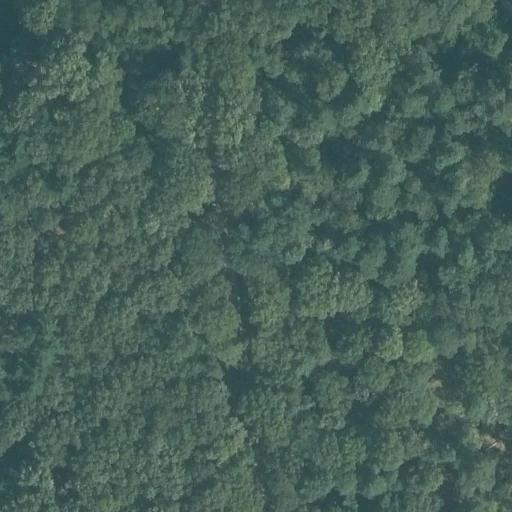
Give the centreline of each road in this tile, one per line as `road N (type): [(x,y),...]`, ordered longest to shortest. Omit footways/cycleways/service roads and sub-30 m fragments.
road 1 (track): [(255,511),(207,118),(205,0)]
road 2 (track): [(0,58),(207,118)]
